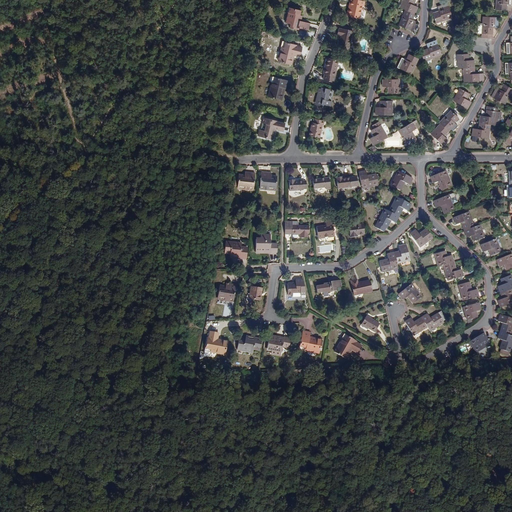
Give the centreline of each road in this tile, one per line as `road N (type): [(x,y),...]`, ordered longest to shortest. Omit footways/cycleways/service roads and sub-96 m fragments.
road 1 (track): [(422,364),(0,385)]
road 2 (residential): [(391,308),(401,354),(419,360),(488,314),(485,269),(421,209)]
road 3 (residential): [(421,209),(349,264),(275,268),(268,320)]
road 4 (residential): [(358,158),(374,80),(386,58),(423,32),(426,0)]
road 5 (residential): [(332,0),(302,79),(292,158)]
